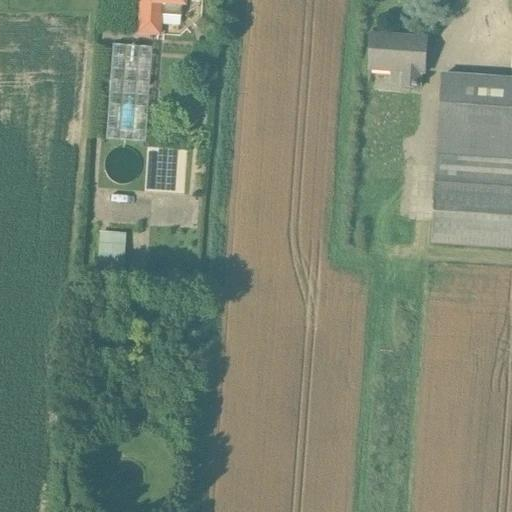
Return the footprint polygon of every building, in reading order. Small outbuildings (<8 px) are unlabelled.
[(140,0),(140,9),(138,35),(158,36),(160,16),(175,17),(181,11),(182,7),(183,7),(183,0),(140,0)] [(373,36),(371,56),(370,70),(403,72),(401,88),(420,89),(421,74),(424,74),(426,40),(397,38),(397,40),(375,39),(375,36),(373,36)] [(144,146),(151,49),(112,46),(105,143),(144,146)] [(511,80),(443,76),(438,155),(436,185),(432,246),(511,251),(511,80)] [(96,257),(98,257),(97,267),(121,269),(124,232),(98,230),(96,257)]
